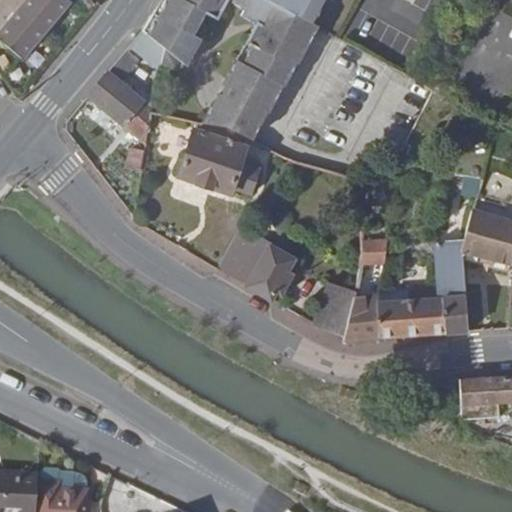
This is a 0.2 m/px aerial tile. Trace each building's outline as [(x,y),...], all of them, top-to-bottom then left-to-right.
[(69,0),(26,0),(0,31),(0,40),(22,60),(71,2),(69,0)] [(160,0),(142,31),(145,34),(165,0),(160,0)] [(165,0),(145,34),(156,42),(164,48),(160,67),(179,71),(182,62),(189,67),(204,40),(195,35),(204,19),(207,14),(218,20),(227,3),(228,0),(242,8),(238,14),(255,23),(245,41),(252,45),(243,63),(238,60),(202,123),(226,129),(253,141),(320,26),(310,21),(270,0),(165,0)] [(270,0),(310,21),(324,0),(270,0)] [(156,42),(145,34),(142,31),(88,97),(145,143),(152,110),(152,108),(122,83),(156,42)] [(195,129),(178,177),(230,195),(232,188),(253,195),(261,169),(241,163),(247,147),(195,129)] [(131,148),(127,168),(140,171),(144,150),(131,148)] [(427,165),(424,183),(446,189),(449,171),(427,165)] [(464,176),(461,190),(480,193),(484,178),(464,176)] [(511,224),(472,213),(464,241),(461,254),(461,259),(510,272),(511,265),(511,224)] [(218,270),(246,287),(271,246),(276,236),(277,234),(249,218),(247,220),(218,270)] [(385,240),(386,237),(378,237),(378,241),(362,243),(361,266),(382,264),(387,240),(385,240)] [(461,254),(464,241),(435,244),(439,287),(442,298),(445,334),(468,332),(461,259),(461,254)] [(271,246),(246,287),(271,301),(276,292),(282,295),(293,275),(287,271),(294,259),(271,246)] [(345,335),(355,297),(355,292),(327,283),(313,323),(345,335)] [(445,334),(442,298),(439,287),(408,289),(409,300),(379,302),(377,302),(379,338),(445,334)] [(379,302),(409,300),(408,289),(378,291),(379,302)] [(377,294),(355,297),(345,335),(344,342),(379,338),(377,302),(377,294)] [(511,375),(461,380),(462,419),(500,417),(499,402),(511,401),(511,375)] [(88,511),(89,490),(60,488),(60,482),(61,469),(55,463),(38,462),(38,476),(37,482),(35,511),(88,511)] [(38,476),(0,473),(0,511),(35,511),(37,482),(38,476)]
